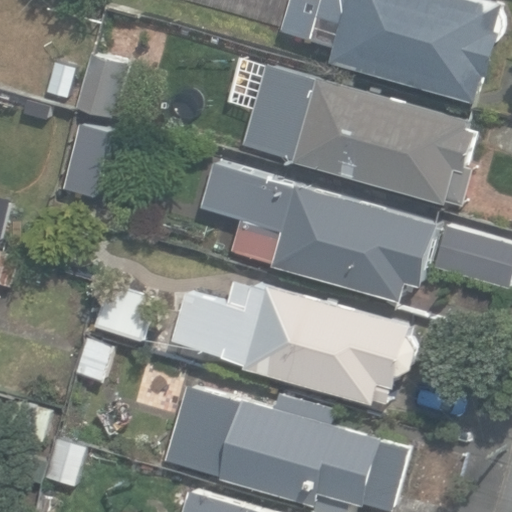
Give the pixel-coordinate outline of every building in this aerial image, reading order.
[(292,0),(285,26),(342,42),(338,56),(483,97),(491,69),(496,70),(510,21),(509,16),(508,13),(506,12),(509,0),(292,0)] [(260,104),(250,139),(303,154),(302,156),(452,199),(453,193),(469,198),(479,162),(473,161),(483,127),(474,124),(476,114),(324,71),(323,73),(246,51),(233,96),(260,104)] [(128,71),(93,62),(82,104),(117,113),(128,71)] [(0,138),(10,142),(21,110),(0,102),(0,138)] [(102,191),(120,126),(85,117),(70,182),(102,191)] [(280,261),(409,297),(414,278),(429,282),(447,217),(217,153),(203,203),(219,207),(208,249),(241,259),(244,247),(281,257),(280,261)] [(511,235),(453,218),(440,262),(511,283),(511,235)] [(115,274),(102,320),(163,338),(169,317),(156,313),(164,288),(115,274)] [(233,300),(192,289),(179,335),(255,357),(254,361),(380,397),(381,393),(392,397),(397,381),(402,383),(406,372),(419,364),(425,343),(415,329),(418,319),(273,277),(272,281),(258,277),(257,280),(240,275),(233,300)] [(121,342),(93,334),(71,403),(87,408),(98,373),(110,377),(121,342)] [(193,378),(172,455),(228,471),(227,474),(321,500),(318,508),(330,511),(352,511),(357,496),(399,508),(418,441),(339,419),(343,403),(286,387),(281,403),(193,378)] [(61,434),(49,473),(81,482),(92,443),(61,434)] [(292,511),(196,486),(188,511),(292,511)]
